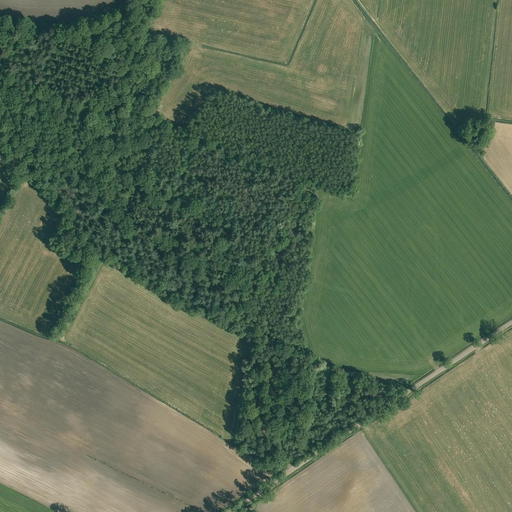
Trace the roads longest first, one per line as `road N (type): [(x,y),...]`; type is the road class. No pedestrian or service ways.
road 1 (unclassified): [(230,511),(511,323)]
road 2 (track): [(0,80),(82,108),(123,92),(149,101)]
